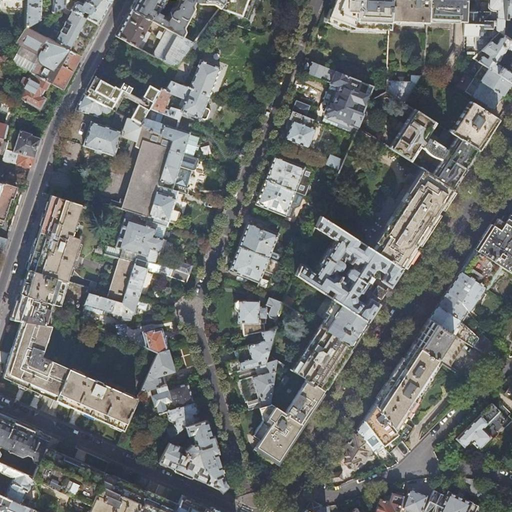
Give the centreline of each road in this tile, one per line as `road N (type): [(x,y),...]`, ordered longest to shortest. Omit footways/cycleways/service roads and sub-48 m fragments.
road 1 (residential): [(315,0),(191,313),(258,511)]
road 2 (residential): [(511,143),(292,478)]
road 3 (residential): [(0,295),(53,124),(122,0)]
road 4 (residential): [(237,511),(0,405)]
road 5 (residential): [(399,473),(511,367)]
